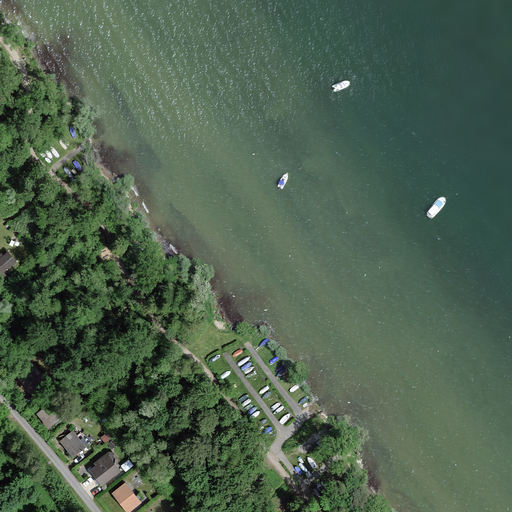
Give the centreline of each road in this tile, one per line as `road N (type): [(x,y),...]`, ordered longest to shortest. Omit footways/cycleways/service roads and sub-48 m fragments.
road 1 (residential): [(93,511),(0,395)]
road 2 (track): [(270,451),(301,416),(246,342)]
